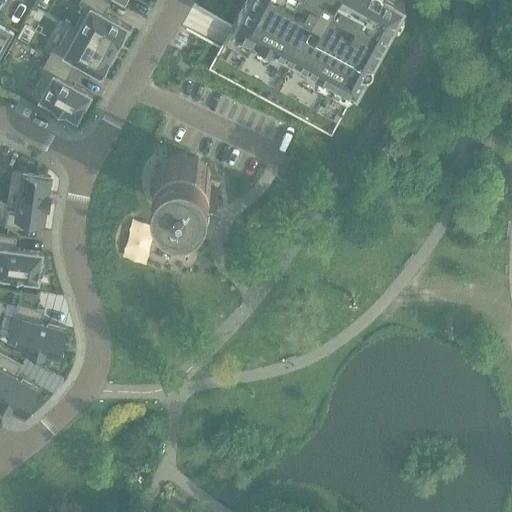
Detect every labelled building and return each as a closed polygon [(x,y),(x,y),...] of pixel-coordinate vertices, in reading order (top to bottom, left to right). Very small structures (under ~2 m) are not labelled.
[(110,3),(104,0),(80,0),(79,3),(86,7),(75,27),(71,25),(70,26),(115,51),(129,27),(105,13),(110,3)] [(403,0),(246,0),(233,24),(196,4),(183,27),(193,32),(220,47),(210,67),(332,133),(403,0)] [(0,56),(13,33),(0,25),(0,56)] [(58,47),(56,45),(49,58),(72,71),(77,61),(102,75),(115,51),(70,26),(58,47)] [(45,72),(32,94),(55,106),(53,109),(62,114),(64,111),(78,119),(91,94),(67,80),(72,71),(49,58),(42,70),(45,72)] [(159,176),(155,190),(159,204),(169,216),(183,220),(196,216),(203,210),(208,206),(208,204),(216,206),(219,195),(211,193),(212,190),(208,178),(198,165),(184,162),(170,166),(159,176)] [(49,176),(22,172),(15,212),(4,210),(1,224),(28,229),(31,216),(42,218),(49,176)] [(18,237),(0,235),(0,249),(1,250),(0,254),(0,276),(39,281),(43,254),(17,251),(18,237)] [(44,309),(17,302),(13,316),(25,319),(18,344),(59,355),(66,328),(40,322),(44,309)] [(22,363),(0,351),(0,368),(1,369),(0,369),(0,397),(25,412),(38,388),(15,375),(22,363)]
